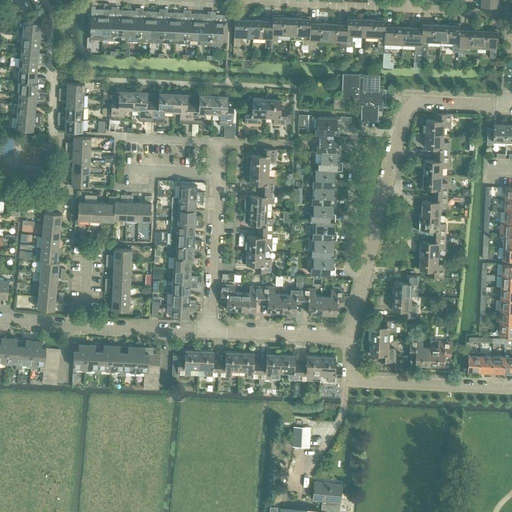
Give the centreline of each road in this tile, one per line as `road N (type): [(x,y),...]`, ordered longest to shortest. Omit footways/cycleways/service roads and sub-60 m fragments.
road 1 (residential): [(207,331),(216,141),(283,144)]
road 2 (residential): [(348,337),(348,381),(511,388)]
road 3 (residential): [(399,132),(354,131),(348,273),(364,274)]
road 4 (residential): [(364,274),(399,132)]
road 5 (residential): [(207,331),(348,337)]
road 6 (residential): [(399,132),(416,102),(511,106)]
